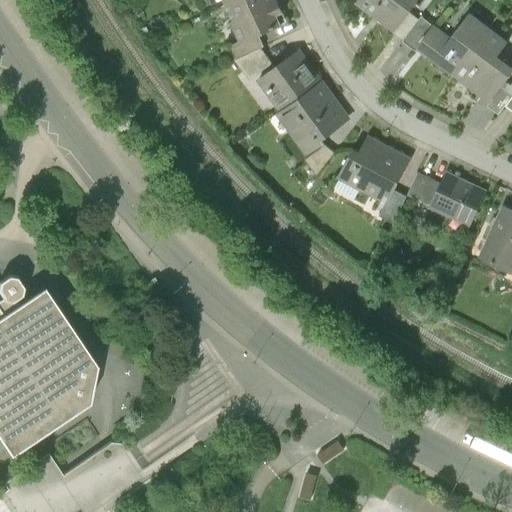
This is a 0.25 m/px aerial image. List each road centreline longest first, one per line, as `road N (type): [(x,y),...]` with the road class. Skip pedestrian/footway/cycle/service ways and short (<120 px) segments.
road 1 (unclassified): [(511,487),(327,386),(195,277),(0,25)]
road 2 (residential): [(511,173),(402,121),(368,94),(340,65),(308,0)]
